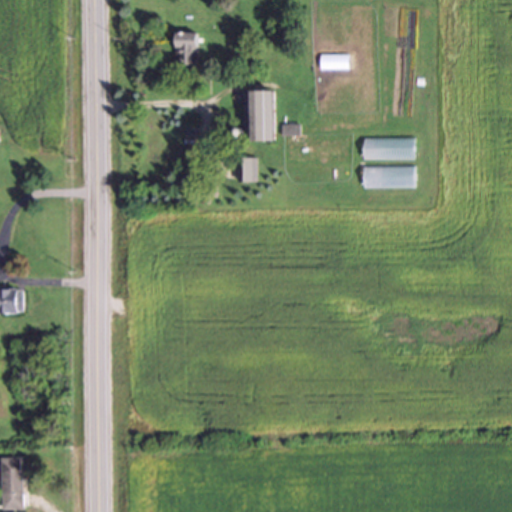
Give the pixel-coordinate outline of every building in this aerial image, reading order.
[(199,32),(177,32),(177,64),(199,64),(199,32)] [(277,139),(277,89),(249,89),(249,139),(277,139)] [(282,135),(299,135),(299,123),(282,123),(282,135)] [(240,181),(257,181),(257,157),(240,157),(240,181)] [(0,313),(26,314),(25,289),(0,288),(0,313)] [(24,456),(2,456),(2,507),(24,507),(24,456)]
